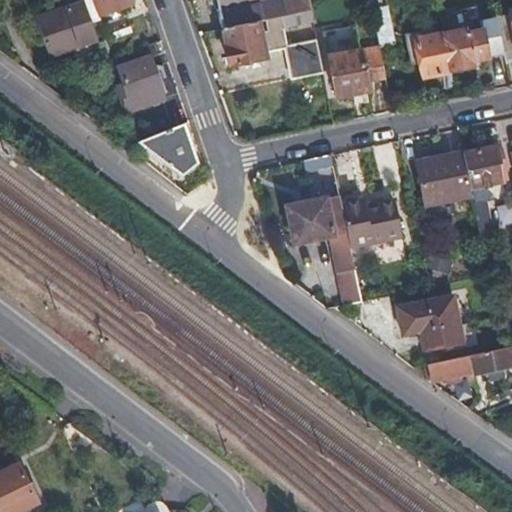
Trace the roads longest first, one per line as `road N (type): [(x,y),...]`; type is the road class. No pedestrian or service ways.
road 1 (residential): [(209,239),(511,460)]
road 2 (residential): [(241,511),(228,492),(0,317)]
road 3 (residential): [(511,103),(225,163)]
road 4 (residential): [(0,83),(209,239)]
road 5 (residential): [(225,163),(167,0)]
